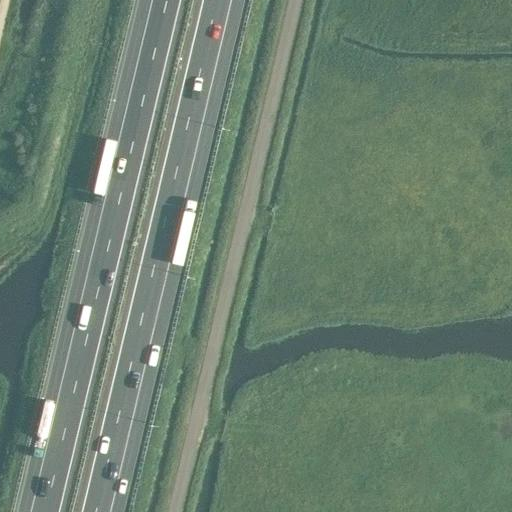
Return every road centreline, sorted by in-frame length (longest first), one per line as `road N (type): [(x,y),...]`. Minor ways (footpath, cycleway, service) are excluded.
road 1 (motorway): [(99,511),(220,0)]
road 2 (motorway): [(154,0),(33,511)]
road 3 (unclassified): [(174,511),(293,0)]
